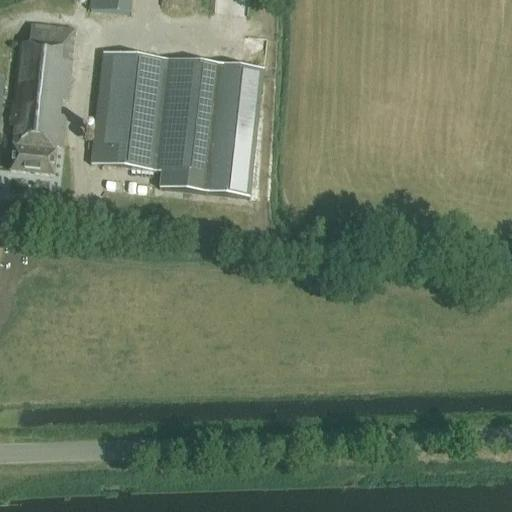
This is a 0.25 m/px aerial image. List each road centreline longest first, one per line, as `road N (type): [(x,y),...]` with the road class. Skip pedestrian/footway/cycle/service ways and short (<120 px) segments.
road 1 (track): [(511,284),(0,224)]
road 2 (unclassified): [(0,453),(511,436)]
